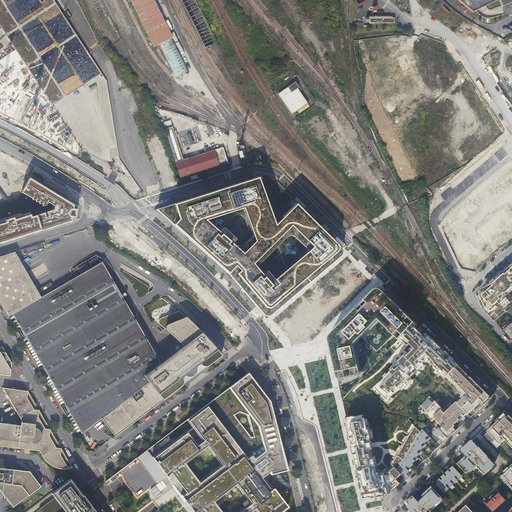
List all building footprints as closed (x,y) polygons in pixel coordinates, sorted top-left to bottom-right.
[(0,0),(0,25),(85,156),(103,171),(130,196),(133,197),(142,193),(119,159),(107,81),(55,0),(0,0)] [(130,0),(146,30),(165,21),(154,0),(130,0)] [(456,0),(472,13),(496,0),(456,0)] [(173,38),(165,21),(146,30),(154,47),(159,44),(172,38),(173,38)] [(188,72),(172,38),(159,44),(176,78),(188,72)] [(289,87),(279,94),(293,113),(308,103),(297,88),(299,86),(296,81),(288,86),(289,87)] [(368,121),(425,97),(419,82),(362,105),(368,121)] [(172,127),(165,129),(180,177),(228,162),(223,147),(183,160),(172,127)] [(216,167),(218,174),(230,170),(228,164),(216,167)] [(511,169),(497,179),(511,202),(511,169)] [(73,204),(29,178),(21,193),(30,198),(31,198),(32,200),(35,200),(35,202),(38,201),(39,204),(41,203),(42,206),(46,204),(48,202),(54,206),(54,209),(46,211),(48,216),(46,217),(44,212),(38,214),(31,214),(30,212),(0,221),(0,243),(0,244),(13,240),(71,221),(72,216),(76,217),(77,209),(73,208),(73,204)] [(251,181),(155,210),(227,274),(262,314),(265,315),(268,314),(339,254),(340,251),(339,248),(297,204),(293,203),(290,204),(271,225),(258,184),(256,182),(251,181)] [(481,210),(465,224),(470,230),(486,216),(481,210)] [(43,243),(43,242),(21,249),(23,255),(25,254),(25,253),(42,248),(41,244),(43,243)] [(159,363),(100,262),(40,297),(14,252),(0,255),(0,302),(8,316),(12,313),(82,432),(101,418),(111,432),(171,386),(175,391),(180,387),(181,386),(182,384),(183,383),(183,380),(182,379),(181,376),(186,372),(188,372),(189,372),(191,371),(192,370),(193,369),(194,368),(194,367),(194,366),(197,363),(162,317),(160,318),(159,319),(158,320),(158,321),(158,322),(158,323),(159,324),(166,330),(172,335),(182,346),(159,363)] [(511,262),(479,294),(488,311),(498,304),(502,307),(511,302),(505,294),(511,289),(511,262)] [(322,295),(320,297),(324,302),(326,300),(329,302),(350,285),(348,281),(350,279),(347,275),(344,277),(340,272),(318,290),(322,295)] [(446,380),(459,365),(382,291),(379,290),(375,291),(330,337),(328,341),(336,379),(338,381),(359,377),(362,373),(356,345),(379,322),(412,353),(373,390),(387,404),(430,361),(446,380)] [(212,355),(218,351),(215,347),(209,340),(203,334),(194,325),(186,317),(178,310),(162,317),(197,363),(199,363),(201,364),(203,365),(204,366),(206,366),(207,366),(208,365),(216,360),(212,355)] [(511,322),(500,328),(506,334),(511,340),(511,322)] [(0,374),(10,376),(11,363),(2,347),(0,346),(0,374)] [(212,355),(216,360),(222,355),(218,351),(212,355)] [(436,425),(439,422),(450,435),(456,430),(454,428),(455,426),(454,425),(467,413),(468,414),(472,410),(471,409),(481,399),(483,401),(482,402),(484,404),(490,398),(489,397),(490,396),(459,365),(446,380),(461,395),(462,394),(463,395),(463,397),(464,399),(463,400),(463,399),(459,403),(458,402),(447,414),(445,412),(447,409),(438,401),(437,403),(431,397),(422,407),(427,411),(425,413),(436,425)] [(173,485),(193,511),(282,511),(290,506),(275,487),(270,491),(261,479),(271,471),(272,475),(287,470),(290,470),(271,401),(249,373),(180,425),(187,433),(153,458),(167,476),(157,484),(155,485),(161,493),(173,485)] [(115,436),(175,391),(171,386),(111,432),(115,436)] [(28,391),(16,390),(15,389),(14,388),(13,388),(12,388),(11,389),(3,388),(24,425),(23,427),(0,424),(0,446),(25,450),(39,452),(42,458),(45,462),(48,465),(50,467),(54,468),(57,469),(60,470),(63,470),(65,470),(68,469),(72,468),(73,468),(36,404),(28,391)] [(511,418),(509,415),(508,417),(504,413),(499,417),(501,419),(495,424),(497,426),(490,433),(488,431),(485,435),(490,440),(497,447),(505,439),(511,446),(511,418)] [(398,479),(401,476),(395,469),(389,474),(377,476),(364,414),(347,418),(342,419),(349,450),(361,502),(387,497),(401,483),(398,479)] [(443,442),(448,438),(439,428),(438,430),(437,429),(433,433),(435,436),(436,435),(443,442)] [(418,436),(424,442),(426,440),(427,441),(431,438),(427,434),(422,429),(418,436)] [(414,443),(420,449),(422,447),(423,448),(427,445),(424,442),(418,436),(414,443)] [(472,440),(462,450),(467,455),(457,463),(467,473),(471,469),(472,471),(477,466),(485,474),(494,466),(492,463),(493,462),(472,440)] [(410,450),(416,456),(418,454),(419,455),(423,452),(420,449),(414,443),(410,450)] [(167,476),(153,458),(147,450),(137,457),(157,484),(167,476)] [(406,456),(410,461),(412,462),(415,460),(416,461),(418,458),(416,456),(410,450),(406,456)] [(406,468),(410,472),(413,470),(407,463),(410,461),(406,456),(402,463),(406,468)] [(398,470),(405,478),(408,475),(403,470),(406,468),(402,463),(398,470)] [(511,464),(508,468),(507,467),(502,472),(503,473),(504,473),(505,473),(501,477),(503,479),(503,480),(511,489),(511,464)] [(0,489),(1,490),(14,507),(19,503),(41,485),(30,471),(0,466),(0,489)] [(454,467),(436,483),(444,492),(462,475),(454,467)] [(95,511),(85,498),(78,488),(70,478),(55,490),(51,493),(54,497),(39,509),(40,511),(95,511)] [(406,502),(414,511),(432,511),(430,509),(443,498),(433,488),(421,499),(421,500),(419,502),(413,495),(406,502)] [(493,511),(505,500),(499,493),(487,504),(493,511)]
